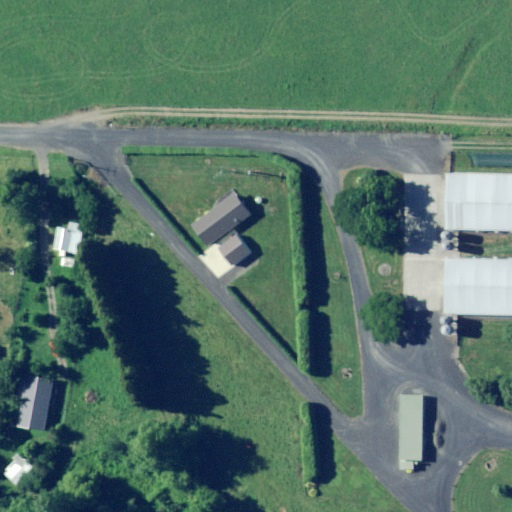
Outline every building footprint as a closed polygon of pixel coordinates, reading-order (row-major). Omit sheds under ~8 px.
[(511,188),(447,186),(445,241),(511,243),(511,188)] [(84,224),(70,222),(69,229),(57,227),(54,249),(81,253),(84,224)] [(511,261),(447,259),(445,313),(511,315),(511,261)] [(55,381),(28,376),(18,425),(45,431),(55,381)] [(423,460),(423,396),(401,395),(400,469),(414,469),(414,460),(423,460)] [(13,457),(16,460),(4,473),(17,484),(34,465),(27,459),(18,451),(13,457)]
